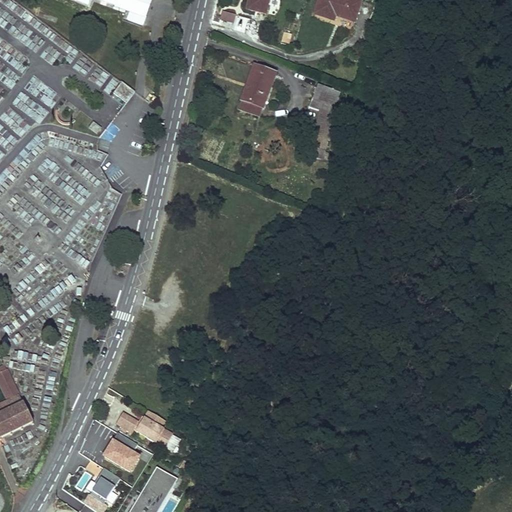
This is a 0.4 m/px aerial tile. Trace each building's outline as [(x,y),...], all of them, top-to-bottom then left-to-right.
[(103,0),(130,10),(127,19),(142,24),(151,0),(103,0)] [(269,0),(250,0),(248,11),(266,15),(269,0)] [(361,4),(348,0),(320,0),(315,15),(334,21),(336,17),(355,23),(361,4)] [(221,20),(234,24),(237,16),(223,12),(221,20)] [(282,43),(289,45),(292,36),(284,34),(282,43)] [(74,69),(87,76),(93,65),(80,58),(74,69)] [(275,75),(253,67),(246,86),(249,87),(244,102),(262,109),(275,75)] [(68,75),(61,84),(98,112),(104,103),(68,75)] [(122,83),(113,94),(126,104),(134,93),(122,83)] [(249,87),(246,86),(241,101),(244,102),(249,87)] [(339,95),(318,86),(309,108),(320,112),(311,149),(309,156),(314,157),(312,166),(315,167),(316,160),(318,151),(325,153),(334,116),(334,107),(339,95)] [(262,109),(244,102),(240,111),(259,118),(262,109)] [(84,117),(73,131),(99,138),(106,130),(99,125),(97,127),(84,117)] [(325,153),(318,151),(316,160),(323,161),(325,153)] [(22,402),(5,370),(1,372),(0,368),(0,386),(7,402),(0,405),(0,438),(33,423),(23,402),(22,402)] [(148,411),(144,418),(162,428),(166,422),(148,411)] [(136,432),(141,423),(123,413),(116,425),(132,434),(134,430),(136,432)] [(141,423),(136,432),(164,449),(173,434),(162,428),(144,418),(141,423)] [(119,434),(115,441),(133,452),(137,446),(119,434)] [(115,441),(104,458),(130,474),(140,457),(133,452),(115,441)] [(192,468),(183,462),(179,469),(188,474),(192,468)] [(101,478),(115,487),(120,479),(104,468),(98,477),(101,478)] [(157,468),(130,511),(158,511),(178,480),(157,468)] [(101,478),(89,495),(103,504),(115,487),(101,478)] [(103,504),(89,495),(88,494),(82,503),(95,511),(104,511),(107,507),(103,504)]
